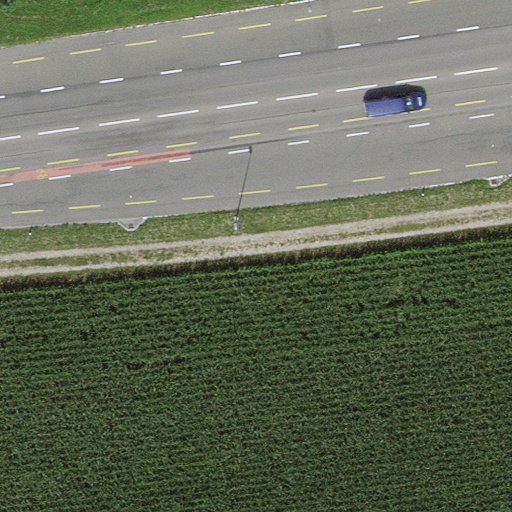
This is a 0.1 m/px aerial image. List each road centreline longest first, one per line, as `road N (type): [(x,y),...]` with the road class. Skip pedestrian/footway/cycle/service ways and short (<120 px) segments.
road 1 (primary): [(511,11),(0,101)]
road 2 (primary): [(0,141),(511,69)]
road 3 (track): [(0,266),(252,247),(511,213)]
road 4 (primary): [(0,186),(157,178),(511,134)]
